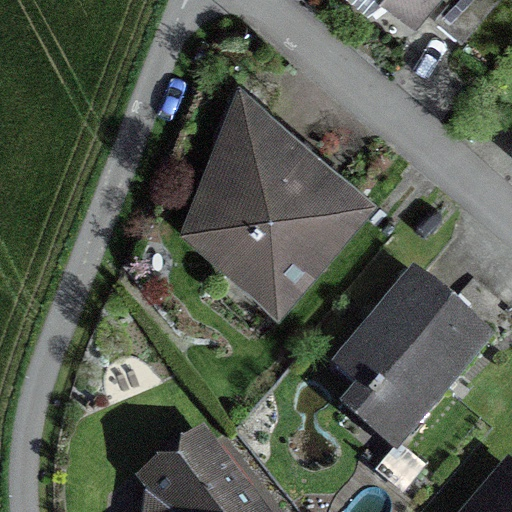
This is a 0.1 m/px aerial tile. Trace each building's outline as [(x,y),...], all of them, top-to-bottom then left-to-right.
[(384,0),(383,2),(410,25),(431,0),(384,0)] [(457,43),(494,0),(450,0),(432,22),(457,43)] [(206,186),(248,222),(230,268),(274,306),(360,205),(253,113),(238,107),(206,186)] [(486,339),(414,277),(333,372),(405,434),(486,339)] [(163,511),(250,511),(197,441),(144,481),(164,508),(163,511)] [(396,452),(376,475),(400,495),(419,472),(396,452)] [(511,511),(511,477),(507,473),(474,511),(511,511)]
